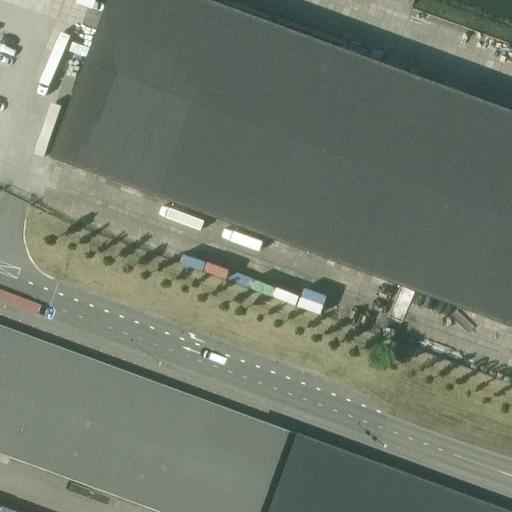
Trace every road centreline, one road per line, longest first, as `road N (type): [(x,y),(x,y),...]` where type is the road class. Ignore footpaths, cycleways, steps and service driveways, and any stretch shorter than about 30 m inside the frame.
road 1 (unclassified): [(511,475),(0,287)]
road 2 (unknown): [(511,348),(24,161)]
road 3 (unknown): [(334,0),(511,64)]
